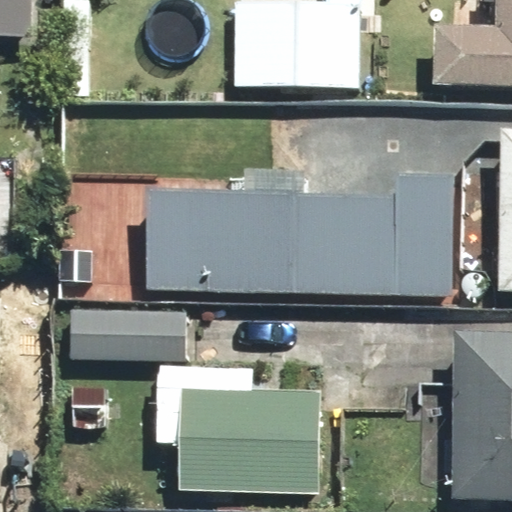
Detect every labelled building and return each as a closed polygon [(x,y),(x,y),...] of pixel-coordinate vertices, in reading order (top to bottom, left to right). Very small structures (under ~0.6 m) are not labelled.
[(0,0),(0,39),(36,40),(36,0),(0,0)] [(440,27),(437,87),(511,89),(511,0),(502,0),(501,30),(440,27)] [(240,3),(239,88),(362,90),(364,5),(240,3)] [(154,195),(151,292),(458,299),(461,176),(400,175),(399,200),(154,195)] [(189,364),(190,316),(74,313),(72,361),(189,364)] [(511,334),(460,333),(456,501),(511,502),(511,334)] [(183,493),(324,498),(327,394),(257,392),(257,371),(164,368),(162,446),(185,446),(183,493)]
